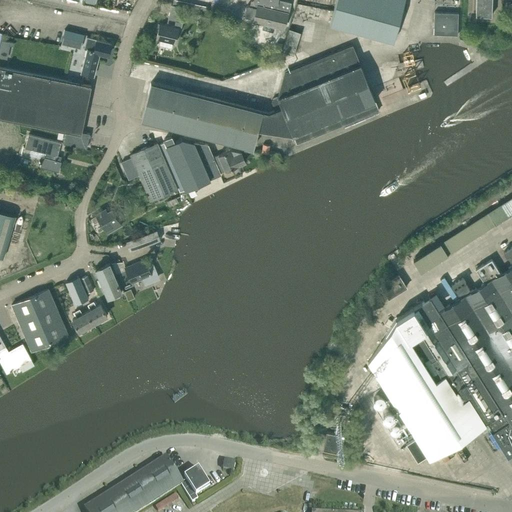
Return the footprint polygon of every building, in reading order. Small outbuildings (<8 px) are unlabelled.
[(245,7),(244,13),(246,17),(254,18),(253,20),(284,28),(287,13),(288,13),(291,2),(283,0),(254,0),(251,0),(250,5),(249,5),(245,7)] [(330,23),(330,24),(394,42),(396,34),(403,8),(404,0),(336,0),(334,8),(330,23)] [(476,0),(476,8),(476,15),(492,16),(492,8),(492,0),(476,0)] [(300,13),(303,5),(296,3),(294,11),(295,12),(300,13)] [(168,18),(176,20),(175,27),(160,23),(157,38),(161,39),(160,45),(171,47),(172,42),(175,43),(178,28),(181,28),(183,21),(180,21),(183,8),(171,5),(168,18)] [(434,34),(440,34),(458,35),(459,13),(435,12),(435,15),(434,34)] [(294,55),(301,32),(289,28),(282,51),(294,55)] [(65,29),(61,43),(81,48),(84,34),(65,29)] [(108,55),(111,43),(87,36),(84,49),(87,50),(81,72),(94,76),(100,53),(108,55)] [(237,143),(236,145),(244,147),(245,145),(253,147),(258,129),(293,134),(297,143),(379,111),(375,101),(353,45),(285,72),(278,97),(273,99),(272,102),(275,110),(269,112),(262,111),(262,110),(152,82),(142,119),(161,124),(234,142),(237,143)] [(63,143),(87,148),(90,133),(82,132),(91,85),(71,81),(72,79),(68,79),(68,80),(0,66),(0,117),(65,131),(63,143)] [(40,166),(59,171),(61,161),(56,160),(61,142),(29,134),(25,147),(33,149),(33,146),(47,150),(45,157),(43,157),(40,166)] [(164,139),(166,144),(161,147),(180,191),(221,174),(220,172),(214,157),(209,144),(195,142),(183,138),(175,141),(172,135),(164,139)] [(232,149),(214,157),(220,172),(245,161),(241,150),(244,151),(244,148),(252,150),(253,147),(245,145),(244,147),(236,145),(237,143),(234,142),(232,149)] [(150,200),(152,199),(177,189),(176,187),(157,143),(131,154),(132,157),(122,162),(129,179),(139,174),(150,200)] [(269,154),(270,145),(263,144),(262,153),(269,154)] [(181,195),(167,201),(169,206),(183,200),(181,195)] [(511,196),(488,212),(423,254),(414,260),(421,271),(430,265),(472,239),(495,224),(511,213),(511,196)] [(121,225),(112,209),(107,211),(106,208),(96,214),(97,215),(92,218),(95,223),(100,220),(108,233),(121,225)] [(0,256),(4,258),(16,215),(0,210),(0,256)] [(126,241),(130,251),(142,246),(160,239),(156,229),(138,236),(126,241)] [(511,263),(511,264),(500,272),(492,259),(476,268),(485,282),(470,291),(465,282),(462,277),(451,285),(454,289),(460,297),(438,311),(430,297),(396,319),(368,362),(396,406),(430,459),(486,424),(487,424),(508,458),(511,455),(511,246),(504,252),(506,256),(507,256),(511,263)] [(119,272),(126,288),(133,285),(132,282),(142,278),(145,284),(160,278),(154,264),(148,266),(145,259),(125,268),(126,269),(119,272)] [(96,269),(108,297),(122,291),(110,263),(96,269)] [(399,274),(380,285),(389,299),(407,287),(399,274)] [(87,293),(94,290),(87,275),(81,278),(87,293)] [(88,298),(79,276),(66,281),(75,304),(88,298)] [(454,293),(449,285),(444,288),(450,296),(454,293)] [(12,304),(32,350),(68,334),(49,288),(12,304)] [(87,311),(93,323),(107,315),(101,304),(96,306),(93,301),(88,304),(91,309),(87,311)] [(87,311),(83,314),(80,309),(74,312),(77,317),(72,319),(79,331),(80,330),(81,333),(83,333),(87,331),(88,329),(86,326),(93,323),(87,311)] [(0,349),(0,360),(7,373),(19,366),(22,371),(34,364),(31,359),(22,343),(9,351),(5,353),(2,348),(0,349)] [(323,449),(341,453),(345,435),(327,431),(323,449)] [(187,481),(183,484),(166,457),(84,508),(86,511),(140,511),(181,486),(192,504),(199,499),(196,495),(209,486),(198,469),(185,478),(187,481)] [(235,462),(225,460),(223,469),(233,471),(235,462)]
